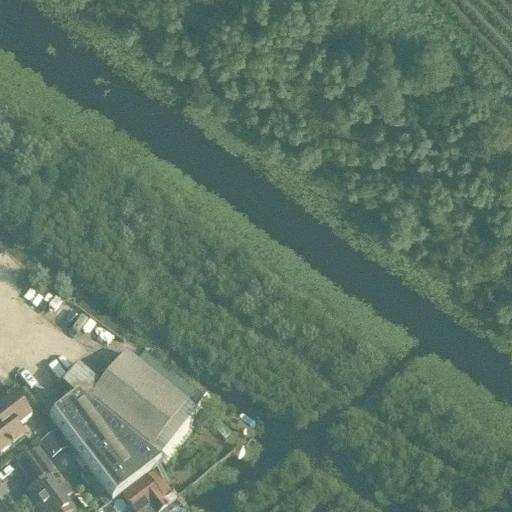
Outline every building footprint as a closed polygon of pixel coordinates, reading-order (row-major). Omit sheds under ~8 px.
[(164,470),(213,408),(196,395),(188,405),(125,356),(100,388),(85,407),(77,400),(49,421),(111,504),(160,467),(164,470)] [(78,369),(62,388),(77,400),(85,407),(100,388),(78,369)] [(0,456),(24,439),(18,430),(31,421),(14,398),(0,410),(0,456)] [(56,433),(40,445),(45,453),(62,441),(56,433)] [(26,453),(14,461),(20,469),(31,460),(26,453)] [(20,469),(18,470),(32,492),(27,496),(38,511),(71,511),(64,502),(72,496),(65,486),(57,492),(48,480),(53,476),(37,456),(31,460),(20,469)] [(147,480),(122,499),(131,511),(144,511),(149,509),(150,511),(163,511),(175,503),(177,502),(175,498),(156,473),(147,480)] [(182,511),(175,503),(163,511),(182,511)]
